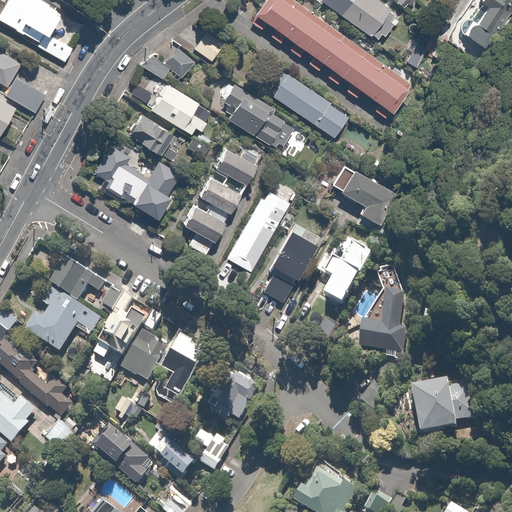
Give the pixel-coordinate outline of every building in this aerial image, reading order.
[(36,0),(8,0),(0,13),(0,21),(63,59),(70,45),(44,31),(54,10),(36,0)] [(411,84),(292,0),(263,0),(249,20),(387,118),(411,84)] [(397,13),(378,0),(340,0),(334,10),(377,39),(380,34),(388,38),(397,27),(391,21),(397,13)] [(511,0),(471,0),(446,38),(473,58),(485,49),(511,17),(511,0)] [(203,31),(193,48),(212,61),(224,42),(203,31)] [(194,61),(176,47),(163,60),(169,66),(179,77),(194,61)] [(20,60),(0,48),(0,81),(6,85),(20,60)] [(162,79),(169,66),(150,55),(138,64),(162,79)] [(282,69),(267,93),(332,136),(352,114),(282,69)] [(33,111),(43,93),(16,78),(6,96),(33,111)] [(136,82),(129,92),(146,103),(151,94),(136,82)] [(211,110),(166,83),(149,111),(192,134),(195,129),(203,133),(208,124),(204,122),(211,110)] [(273,109),(230,83),(221,99),(227,105),(222,115),(279,151),(294,126),(271,113),(273,109)] [(0,98),(0,126),(11,106),(0,98)] [(138,115),(124,134),(169,160),(177,151),(163,144),(170,132),(138,115)] [(130,156),(111,145),(92,173),(101,179),(100,186),(155,217),(179,175),(156,161),(147,175),(126,163),(130,156)] [(246,145),(241,155),(222,146),(214,165),(248,181),(257,163),(254,162),(259,152),(246,145)] [(341,164),(329,183),(362,204),(358,212),(381,222),(397,193),(341,164)] [(240,189),(209,173),(198,195),(229,211),(240,189)] [(269,177),(223,257),(249,272),(295,191),(269,177)] [(203,253),(212,239),(224,219),(194,201),(182,221),(196,230),(187,244),(203,253)] [(294,223),(259,289),(271,295),(281,301),(317,237),(294,223)] [(331,280),(320,294),(341,306),(372,252),(352,241),(340,260),(326,255),(317,268),(331,280)] [(63,258),(49,283),(78,300),(89,284),(99,290),(103,283),(63,258)] [(364,320),(359,348),(403,355),(408,328),(400,326),(401,292),(391,266),(375,269),(382,291),(364,320)] [(317,290),(306,286),(294,314),(306,318),(317,290)] [(103,317),(53,287),(43,302),(49,306),(42,316),(35,312),(25,330),(59,352),(76,328),(90,336),(103,317)] [(123,295),(110,287),(102,302),(114,309),(123,295)] [(147,316),(131,308),(128,314),(122,310),(116,315),(113,313),(94,353),(116,368),(147,316)] [(162,314),(151,309),(144,326),(154,330),(162,314)] [(326,318),(313,339),(326,345),(337,324),(326,318)] [(143,330),(121,367),(148,381),(168,348),(160,343),(161,340),(143,330)] [(0,339),(0,364),(61,418),(73,403),(64,394),(70,388),(5,336),(1,340),(0,339)] [(179,336),(160,367),(174,375),(164,391),(179,397),(203,349),(179,336)] [(227,370),(207,403),(215,408),(212,414),(227,421),(230,415),(240,420),(259,387),(236,372),(233,374),(227,370)] [(387,387),(375,379),(361,401),(373,409),(387,387)] [(410,388),(417,433),(458,426),(458,419),(482,417),(473,382),(451,385),(449,379),(410,388)] [(0,387),(0,433),(12,443),(29,423),(26,420),(35,409),(18,396),(14,399),(0,387)] [(76,430),(62,418),(45,436),(59,449),(76,430)] [(90,445),(136,485),(155,463),(109,425),(90,445)] [(8,445),(0,437),(0,463),(6,456),(2,452),(8,445)] [(160,463),(179,478),(196,461),(167,438),(155,450),(163,460),(160,463)] [(318,459),(294,500),(314,511),(345,511),(358,486),(349,478),(318,459)] [(392,500),(378,490),(375,496),(370,493),(363,507),(371,511),(384,511),(388,506),(392,500)] [(400,511),(407,499),(396,493),(392,500),(388,506),(398,511),(400,511)] [(186,511),(171,497),(160,509),(163,511),(186,511)] [(115,511),(104,502),(94,511),(115,511)] [(468,511),(450,503),(445,511),(468,511)]
